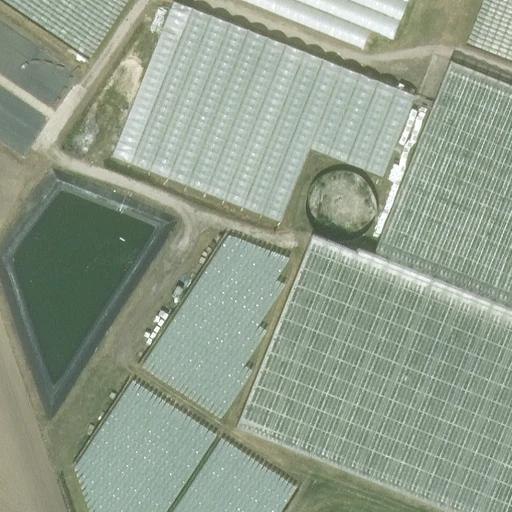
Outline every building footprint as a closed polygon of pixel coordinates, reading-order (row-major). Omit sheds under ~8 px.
[(411,0),(228,0),(361,51),(369,31),(396,41),(411,0)] [(511,1),(500,1),(499,27),(489,38),(511,58),(511,1)] [(411,93),(169,13),(114,166),(281,226),(310,146),(383,172),(411,93)] [(511,511),(511,90),(450,65),(365,268),(320,249),(245,428),(446,511),(511,511)] [(375,219),(378,205),(376,193),(368,181),(346,171),(332,173),(320,180),(313,191),(310,204),(318,228),(329,236),(341,239),(355,237),(367,230),(375,219)]
